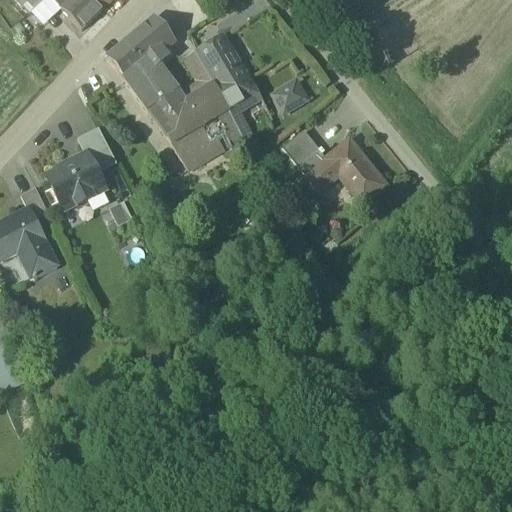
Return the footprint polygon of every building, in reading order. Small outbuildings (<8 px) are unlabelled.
[(9,0),(28,18),(45,0),(9,0)] [(59,13),(46,0),(45,0),(28,18),(43,33),(61,15),(59,13)] [(70,0),(46,0),(59,13),(70,0)] [(103,13),(90,0),(70,0),(59,13),(61,15),(81,35),(103,13)] [(115,0),(90,0),(103,13),(115,0)] [(252,30),(275,16),(263,0),(248,0),(231,11),(242,28),(248,24),(252,30)] [(108,64),(131,95),(159,72),(173,61),(168,54),(175,49),(154,22),(121,50),(123,52),(108,64)] [(193,57),(211,89),(242,143),(272,125),(223,40),(193,57)] [(184,65),(201,96),(211,89),(193,57),(184,65)] [(188,174),(242,143),(211,89),(201,96),(185,107),(159,72),(131,95),(188,174)] [(272,100),(283,119),(306,105),(295,87),(272,100)] [(321,112),(339,97),(332,88),(314,103),(321,112)] [(87,165),(93,176),(114,166),(97,134),(77,145),(85,161),(87,166),(87,165)] [(278,157),(292,175),(320,152),(306,134),(278,157)] [(338,183),(362,212),(385,193),(349,148),(325,168),(326,169),(307,185),(318,199),(338,183)] [(75,172),(87,166),(85,161),(73,167),(75,172)] [(47,186),(61,213),(73,207),(76,212),(86,207),(92,204),(89,198),(101,192),(93,176),(87,165),(87,166),(75,172),(73,167),(57,175),(59,180),(47,186)] [(45,181),(47,186),(59,180),(57,175),(45,181)] [(104,198),(101,192),(89,198),(92,204),(86,207),(92,218),(108,210),(102,199),(104,198)] [(28,216),(34,227),(47,219),(34,195),(20,202),(27,216),(28,216)] [(63,218),(76,212),(73,207),(61,213),(63,218)] [(132,227),(122,209),(107,217),(117,235),(132,227)] [(0,229),(0,268),(14,261),(29,254),(33,262),(47,255),(43,247),(44,246),(34,227),(28,216),(27,216),(0,229)] [(29,254),(14,261),(29,290),(58,275),(44,246),(43,247),(47,255),(33,262),(29,254)] [(0,369),(18,362),(9,343),(0,324),(0,369)] [(18,362),(0,369),(0,383),(23,374),(18,362)] [(23,374),(0,383),(0,399),(30,387),(23,374)]
